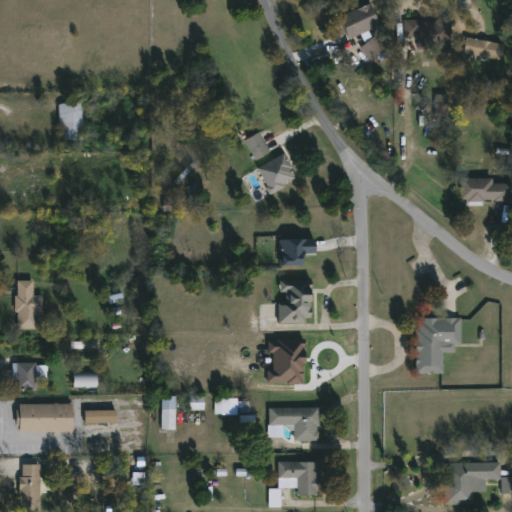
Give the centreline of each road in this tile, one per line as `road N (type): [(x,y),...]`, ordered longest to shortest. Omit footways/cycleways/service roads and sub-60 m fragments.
road 1 (residential): [(269,0),(312,106),(363,174),(511,284)]
road 2 (residential): [(363,174),(366,511)]
